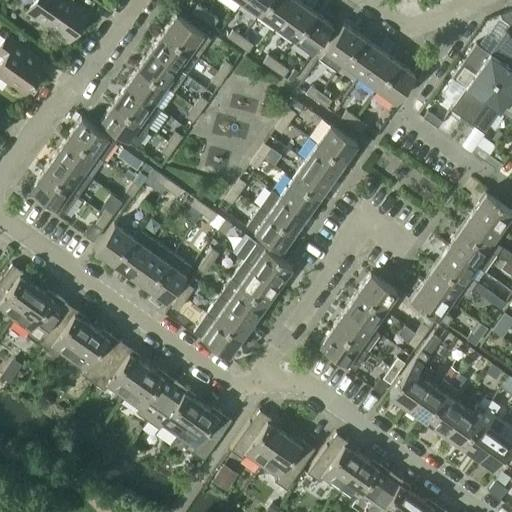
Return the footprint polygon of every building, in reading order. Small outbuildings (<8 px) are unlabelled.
[(70,0),(30,0),(25,8),(68,39),(87,12),(70,0)] [(181,0),(180,3),(191,10),(202,18),(207,10),(196,3),(192,0),(181,0)] [(241,0),(258,12),(267,0),(241,0)] [(267,0),(258,12),(276,25),(294,0),(267,0)] [(297,0),(294,0),(276,25),(294,37),(313,11),(297,0)] [(511,7),(497,14),(509,23),(511,18),(511,7)] [(207,10),(202,18),(212,25),(217,18),(207,10)] [(313,11),(294,37),(312,50),(330,23),(313,11)] [(162,30),(196,54),(209,36),(175,12),(162,30)] [(342,22),(317,57),(335,70),(341,62),(342,61),(360,35),(342,22)] [(226,35),(237,43),(242,35),(231,28),(226,35)] [(474,41),(463,58),(494,80),(511,54),(511,34),(504,29),(489,51),(474,41)] [(150,48),(183,72),(196,54),(162,30),(150,48)] [(0,39),(0,53),(1,55),(0,56),(0,76),(23,93),(38,72),(34,69),(42,59),(5,33),(0,39)] [(242,35),(237,43),(247,50),(252,43),(242,35)] [(342,61),(341,62),(358,75),(359,74),(378,47),(360,35),(342,61)] [(359,74),(358,75),(376,87),(396,60),(378,47),(359,74)] [(137,66),(164,84),(171,89),(183,72),(150,48),(137,66)] [(261,60),(272,68),(277,60),(267,53),(261,60)] [(511,54),(494,80),(511,92),(511,54)] [(449,107),(466,119),(494,80),(463,58),(450,75),(464,85),(449,107)] [(224,59),(217,69),(224,74),(231,64),(224,59)] [(272,68),(282,75),(288,68),(277,60),(272,68)] [(396,60),(376,87),(394,100),(414,73),(396,60)] [(125,83),(151,102),(164,84),(137,66),(125,83)] [(209,79),(217,84),(224,74),(217,69),(209,79)] [(511,92),(494,80),(466,119),(483,131),(498,109),(511,118),(511,92)] [(112,101),(147,125),(159,108),(151,102),(125,83),(112,101)] [(305,91),(316,98),(320,91),(310,84),(305,91)] [(320,91),(316,98),(326,105),(331,98),(320,91)] [(199,94),(192,104),(199,109),(207,99),(199,94)] [(99,119),(126,138),(134,144),(135,142),(140,140),(145,132),(146,125),(147,125),(112,101),(99,119)] [(184,115),(192,120),(199,109),(192,104),(184,115)] [(288,105),(280,116),(288,121),(295,111),(288,105)] [(340,116),(351,123),(356,116),(345,108),(340,116)] [(422,115),(437,125),(441,119),(427,109),(422,115)] [(67,134),(102,158),(115,140),(80,115),(67,134)] [(280,116),(273,126),(280,131),(288,121),(280,116)] [(356,116),(351,123),(361,130),(366,123),(356,116)] [(316,141),(342,159),(355,141),(328,122),(316,140),(316,141)] [(494,125),(486,136),(495,143),(503,132),(494,125)] [(174,129),(167,139),(174,144),(181,134),(174,129)] [(55,151),(89,176),(102,158),(67,134),(54,151),(55,151)] [(159,150),(167,155),(174,144),(167,139),(159,150)] [(304,159),(330,177),(342,159),(316,141),(316,140),(303,158),(304,159)] [(263,141),(255,151),(256,151),(263,156),(270,146),(263,141)] [(470,149),(484,159),(488,152),(474,142),(470,149)] [(42,169),(76,194),(89,176),(55,151),(54,151),(42,169)] [(255,151),(248,162),(255,167),(263,156),(256,151),(255,151)] [(484,159),(497,168),(502,162),(488,152),(484,159)] [(291,176),(318,194),(330,177),(304,159),(303,158),(291,176)] [(145,162),(139,169),(146,174),(152,166),(145,161),(145,162)] [(123,173),(131,179),(135,173),(127,167),(123,173)] [(64,212),(76,194),(42,169),(29,187),(64,212)] [(131,179),(132,180),(139,184),(146,174),(139,169),(135,173),(131,179)] [(154,179),(165,187),(170,179),(159,172),(154,179)] [(238,176),(230,186),(238,191),(245,181),(238,176)] [(291,176),(278,193),(305,212),(318,194),(291,176)] [(124,190),(127,192),(131,195),(139,184),(132,180),(131,179),(124,190)] [(170,179),(165,187),(175,194),(181,187),(170,179)] [(230,186),(223,196),(230,202),(238,191),(230,186)] [(258,206),(293,230),(305,212),(278,193),(270,188),(258,206)] [(472,208),(500,228),(506,218),(511,222),(511,210),(484,191),(472,208)] [(189,204),(194,207),(200,212),(206,204),(195,196),(189,204)] [(109,201),(101,211),(102,211),(109,217),(116,206),(109,201)] [(206,204),(200,212),(210,219),(216,211),(206,204)] [(245,224),(253,230),(280,249),(293,230),(258,206),(245,224)] [(459,226),(495,251),(501,244),(492,238),(500,228),(472,208),(459,226)] [(94,222),(101,227),(109,217),(102,211),(101,211),(94,222)] [(223,233),(231,222),(224,217),(216,228),(223,233)] [(113,221),(94,248),(112,261),(137,226),(131,234),(113,221)] [(137,226),(112,261),(130,274),(155,239),(137,226)] [(447,244),(475,263),(482,254),(490,259),(495,251),(459,226),(447,244)] [(155,239),(130,274),(148,286),(166,259),(172,251),(155,239)] [(242,258),(278,282),(290,265),(255,239),(242,258)] [(470,287),(476,279),(468,273),(475,263),(447,244),(434,261),(470,287)] [(511,252),(501,244),(496,252),(511,263),(511,261),(511,252)] [(206,252),(203,257),(210,262),(218,251),(210,246),(206,252)] [(166,259),(148,286),(166,299),(190,264),(172,251),(166,259)] [(203,257),(196,267),(203,272),(210,262),(203,257)] [(230,275),(265,300),(278,282),(242,258),(230,275)] [(422,279),(450,299),(457,289),(465,295),(470,287),(434,261),(422,279)] [(0,310),(12,319),(36,286),(19,274),(22,270),(11,262),(1,275),(1,274),(0,275),(0,310)] [(356,289),(383,308),(396,290),(369,271),(356,289)] [(217,293),(252,318),(265,300),(230,275),(217,293)] [(423,307),(436,316),(445,322),(451,314),(443,309),(450,299),(422,279),(409,297),(423,307)] [(476,279),(470,287),(480,293),(485,286),(476,279)] [(186,281),(178,292),(185,297),(193,287),(186,281)] [(36,286),(12,319),(27,329),(25,333),(37,341),(66,301),(54,293),(51,297),(36,286)] [(495,293),(486,287),(481,294),(490,301),(495,293)] [(343,307),(370,326),(383,308),(356,289),(343,307)] [(178,292),(170,302),(177,308),(185,297),(178,292)] [(205,311),(240,335),(252,318),(217,293),(205,311)] [(66,301),(37,341),(48,349),(51,346),(67,358),(91,324),(74,313),(77,309),(66,301)] [(331,324),(366,349),(379,332),(370,326),(343,307),(331,324)] [(192,329),(200,335),(227,354),(240,335),(205,311),(192,329)] [(421,320),(414,330),(421,336),(429,326),(421,320)] [(473,343),(486,325),(477,320),(465,337),(473,343)] [(91,324),(67,358),(82,368),(80,371),(92,380),(106,361),(114,349),(121,340),(109,331),(106,335),(91,324)] [(318,343),(345,362),(353,367),(366,349),(331,324),(318,343)] [(414,330),(407,341),(414,346),(421,336),(414,330)] [(420,348),(388,393),(407,406),(427,378),(416,371),(428,354),(420,348)] [(106,361),(92,380),(103,388),(105,385),(122,396),(145,363),(128,351),(124,356),(114,349),(106,361)] [(397,356),(389,366),(396,371),(403,360),(397,356)] [(495,378),(501,369),(491,362),(484,371),(495,378)] [(145,363),(122,396),(137,407),(135,410),(147,419),(175,379),(164,371),(161,374),(145,363)] [(442,377),(450,382),(458,371),(450,365),(442,377)] [(389,366),(382,376),(389,381),(396,371),(389,366)] [(0,374),(9,380),(11,376),(2,370),(0,372),(0,374)] [(458,371),(450,382),(457,388),(466,376),(458,371)] [(380,374),(372,386),(381,393),(389,381),(382,376),(380,374)] [(427,378),(407,406),(424,418),(450,382),(442,377),(436,385),(427,378)] [(175,379),(147,419),(158,427),(160,424),(177,435),(200,402),(183,390),(186,387),(175,379)] [(450,382),(424,418),(442,431),(462,403),(451,396),(457,388),(450,382)] [(35,402),(44,409),(50,401),(41,394),(35,402)] [(462,403),(442,431),(460,443),(489,401),(481,395),(471,410),(462,403)] [(489,401),(460,443),(477,456),(477,455),(496,429),(497,428),(502,419),(492,412),(499,403),(492,398),(489,401)] [(200,402),(177,435),(192,446),(190,449),(202,458),(221,431),(221,430),(230,418),(219,409),(216,413),(200,402)] [(249,420),(229,448),(241,456),(244,453),(260,465),(283,431),(267,420),(270,416),(258,408),(249,420)] [(477,455),(477,456),(495,468),(511,444),(511,427),(507,435),(497,428),(496,429),(477,455)] [(283,431),(260,465),(275,476),(273,479),(285,488),(305,460),(304,459),(313,447),(302,439),(299,443),(283,431)] [(320,476),(337,488),(360,454),(343,443),(346,439),(335,431),(326,443),(325,443),(306,471),(318,479),(320,476)] [(360,454),(337,488),(352,499),(350,502),(362,510),(390,470),(379,462),(376,466),(360,454)] [(502,470),(511,477),(511,476),(511,460),(510,459),(502,470)] [(212,479),(227,489),(235,476),(221,467),(212,479)] [(390,470),(362,510),(360,511),(401,511),(415,493),(398,482),(401,478),(390,470)] [(487,489),(499,498),(507,487),(495,479),(487,489)] [(415,493),(401,511),(442,511),(445,509),(434,501),(431,504),(415,493)]
